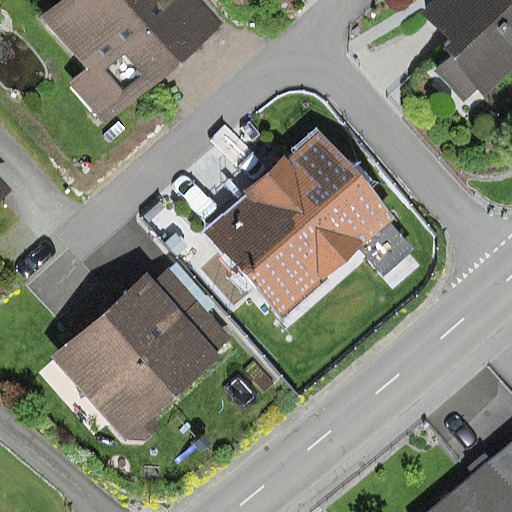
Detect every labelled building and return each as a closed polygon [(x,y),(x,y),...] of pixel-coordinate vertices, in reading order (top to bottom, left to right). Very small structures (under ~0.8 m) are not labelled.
[(190,0),(50,0),(32,16),(80,73),(63,87),(97,127),(192,47),(214,28),(190,0)] [(511,66),(511,0),(431,0),(453,23),(464,34),(439,58),(478,99),(511,66)] [(316,134),(204,232),(278,317),(391,218),(316,134)] [(169,271),(58,362),(122,439),(233,348),(169,271)] [(511,511),(511,453),(441,511),(511,511)]
